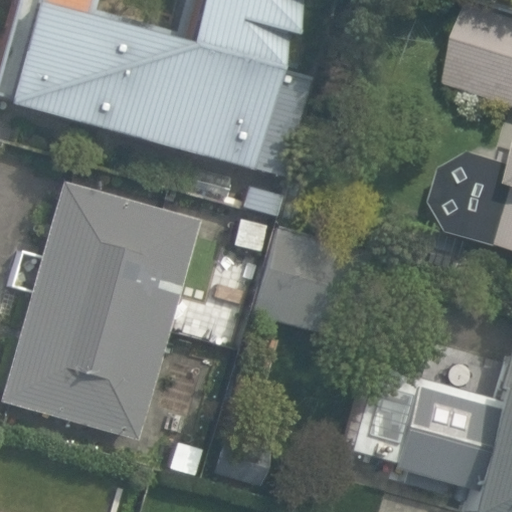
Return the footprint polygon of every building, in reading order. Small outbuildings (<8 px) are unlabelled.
[(178,0),(169,34),(97,15),(100,5),(82,0),(81,0),(0,0),(0,3),(0,108),(230,171),(233,157),(270,168),(297,72),(281,68),(299,0),(178,0)] [(453,86),(511,102),(511,24),(474,14),(453,86)] [(511,158),(480,152),(450,168),(424,263),(461,272),(469,237),(511,249),(511,158)] [(0,349),(0,395),(123,430),(185,212),(50,174),(0,349)] [(258,221),(229,212),(221,237),(251,246),(258,221)] [(248,316),(338,340),(363,249),(272,225),(248,316)] [(511,511),(511,350),(496,346),(471,429),(436,419),(420,475),(455,485),(447,511),(511,511)] [(160,460),(186,469),(195,444),(169,435),(160,460)] [(211,472),(257,485),(267,448),(221,436),(211,472)]
